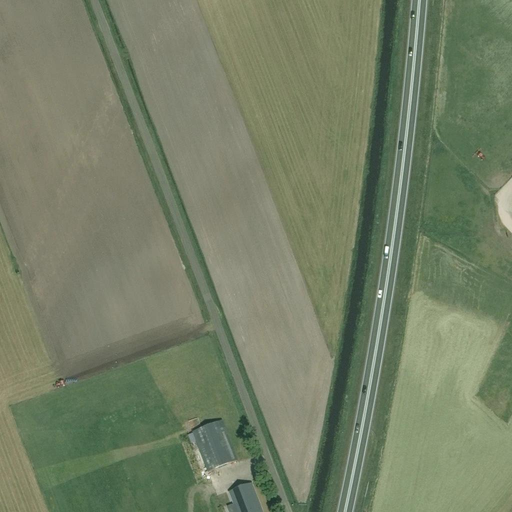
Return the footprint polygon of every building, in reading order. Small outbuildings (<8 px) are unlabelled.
[(237,461),(235,455),(222,422),(193,433),(208,472),(237,461)] [(234,446),(240,458),(244,456),(238,444),(234,446)] [(166,450),(180,495),(195,490),(181,445),(166,450)] [(262,511),(252,484),(229,493),(236,511),(262,511)] [(509,508),(511,505),(511,498),(509,495),(502,502),(509,508)]
